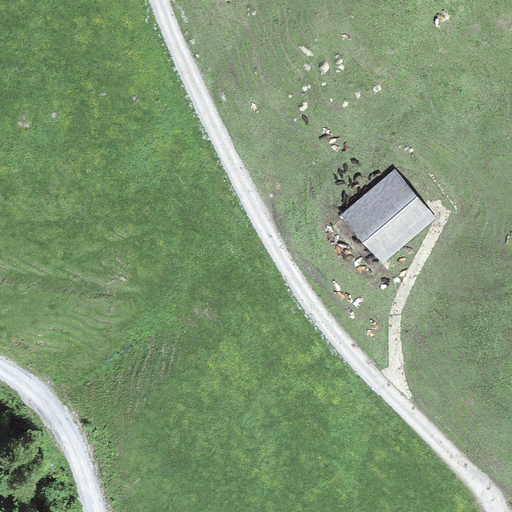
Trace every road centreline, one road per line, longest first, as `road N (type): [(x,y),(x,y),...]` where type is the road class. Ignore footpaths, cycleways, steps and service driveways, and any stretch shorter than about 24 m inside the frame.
road 1 (track): [(501,511),(338,333),(283,255),(207,109),(163,0)]
road 2 (track): [(0,342),(27,355),(65,392),(85,446),(79,488),(87,511)]
